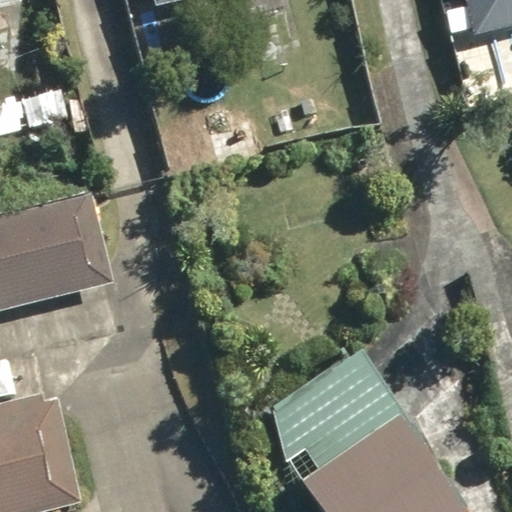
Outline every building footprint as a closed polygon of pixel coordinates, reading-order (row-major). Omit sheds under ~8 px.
[(0,0),(0,11),(33,7),(32,0),(0,0)] [(148,0),(152,20),(259,0),(148,0)] [(511,0),(454,0),(467,54),(511,43),(511,0)] [(0,228),(0,511),(5,511),(94,497),(77,399),(0,412),(0,314),(101,298),(87,213),(0,228)] [(469,511),(456,410),(439,412),(432,361),(280,380),(292,473),(304,471),(309,511),(469,511)]
